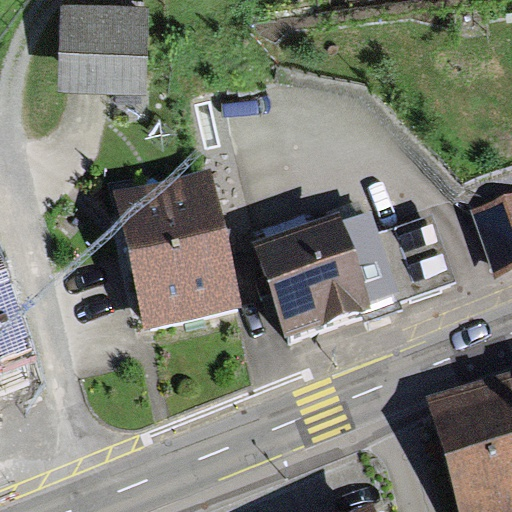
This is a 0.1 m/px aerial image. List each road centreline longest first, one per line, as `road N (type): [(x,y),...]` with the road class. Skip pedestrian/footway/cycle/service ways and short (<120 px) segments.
road 1 (tertiary): [(380,386),(68,511)]
road 2 (tertiary): [(511,333),(380,386)]
road 3 (residential): [(419,511),(380,386)]
